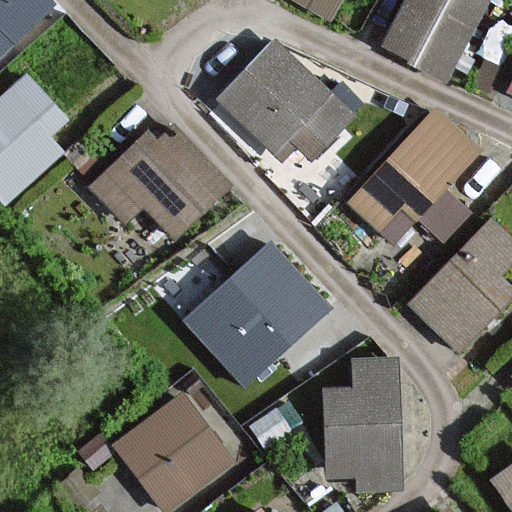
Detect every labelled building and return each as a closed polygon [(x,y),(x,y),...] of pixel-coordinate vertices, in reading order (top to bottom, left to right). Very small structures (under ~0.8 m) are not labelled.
[(0,0),(0,53),(47,6),(40,0),(0,0)] [(294,0),(325,17),(334,0),(294,0)] [(483,0),(405,0),(380,46),(440,79),(483,0)] [(347,120),(270,44),(214,101),(275,160),(292,143),(308,159),(347,120)] [(63,123),(22,79),(0,99),(0,198),(4,203),(58,154),(45,140),(63,123)] [(472,153),(431,115),(347,204),(388,242),(413,215),(439,239),(465,211),(440,187),(472,153)] [(222,187),(169,132),(153,147),(142,136),(88,188),(122,223),(139,207),(169,238),(222,187)] [(511,259),(511,248),(486,224),(407,305),(455,351),(507,297),(491,281),(511,259)] [(328,309),(270,246),(188,321),(246,384),(328,309)] [(396,362),(354,363),(355,388),(325,389),(327,476),(357,475),(357,492),(400,490),(396,362)] [(228,466),(180,400),(120,443),(168,509),(228,466)] [(511,470),(498,480),(511,499),(511,470)]
